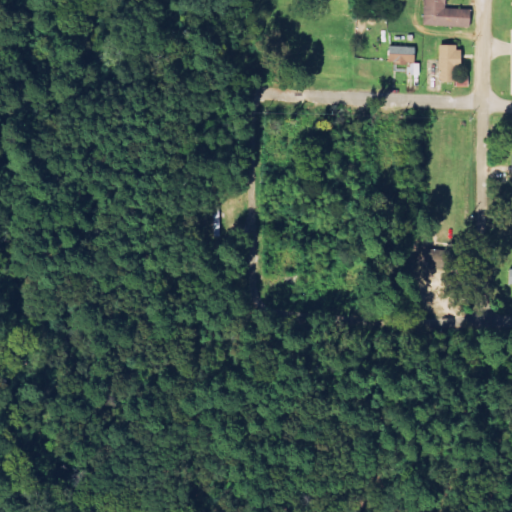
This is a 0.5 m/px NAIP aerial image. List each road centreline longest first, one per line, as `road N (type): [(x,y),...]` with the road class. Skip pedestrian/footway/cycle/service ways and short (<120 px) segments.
road 1 (residential): [(479,321),(484,0)]
road 2 (residential): [(255,97),(511,103)]
road 3 (residential): [(511,321),(261,312)]
road 4 (residential): [(261,312),(250,295),(255,97)]
